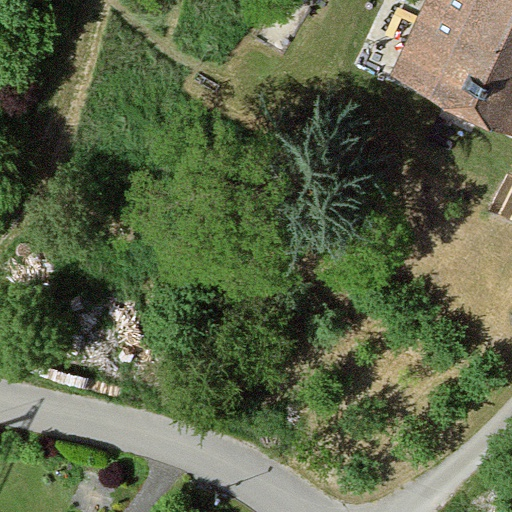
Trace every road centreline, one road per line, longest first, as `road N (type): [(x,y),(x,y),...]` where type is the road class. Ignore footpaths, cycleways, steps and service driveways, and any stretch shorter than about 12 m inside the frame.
road 1 (residential): [(304,511),(229,463),(188,447),(0,401)]
road 2 (residential): [(409,511),(511,414)]
